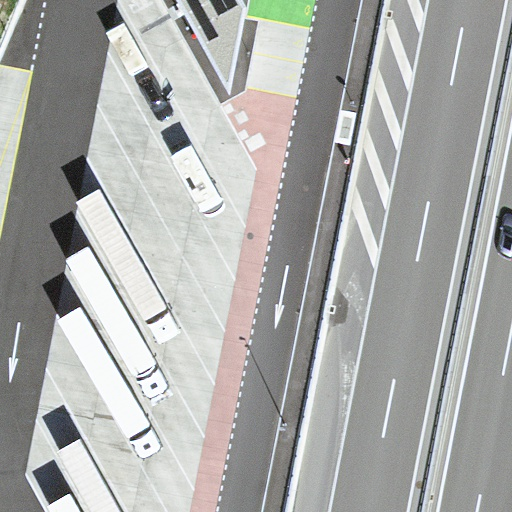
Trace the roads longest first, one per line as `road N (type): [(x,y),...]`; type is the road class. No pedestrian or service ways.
road 1 (motorway): [(467,0),(368,511)]
road 2 (motorway): [(477,511),(511,329)]
